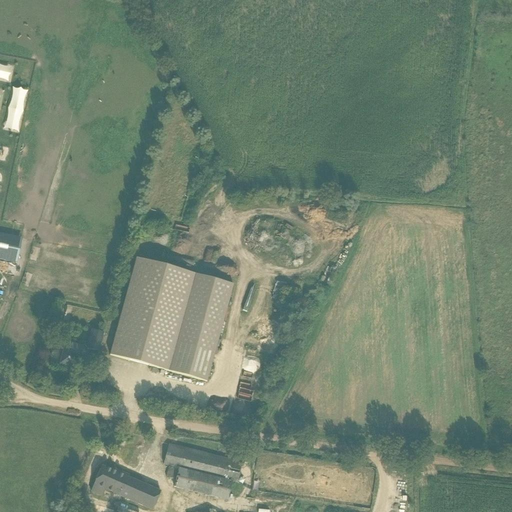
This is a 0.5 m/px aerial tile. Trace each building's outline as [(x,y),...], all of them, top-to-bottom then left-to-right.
[(0,80),(6,82),(9,68),(0,65),(0,80)] [(18,132),(27,90),(13,88),(4,129),(18,132)] [(261,244),(265,233),(258,231),(254,242),(261,244)] [(0,259),(16,263),(21,239),(0,234),(0,259)] [(136,259),(112,346),(110,356),(169,372),(206,382),(233,285),(196,275),(136,259)] [(272,295),(283,297),(286,285),(275,283),(272,295)] [(260,292),(251,288),(242,311),(251,315),(260,292)] [(63,323),(67,308),(60,306),(56,321),(63,323)] [(97,352),(103,333),(92,330),(87,349),(97,352)] [(65,343),(64,350),(61,349),(61,348),(54,346),(49,362),(56,364),(57,363),(60,364),(59,365),(71,368),(74,355),(80,356),(82,347),(65,343)] [(228,453),(227,459),(168,445),(163,465),(178,468),(178,470),(231,483),(237,485),(239,473),(243,456),(228,453)] [(102,466),(93,485),(152,510),(160,492),(128,478),(128,477),(128,476),(127,477),(116,473),(115,473),(112,472),(112,471),(102,466)] [(231,483),(178,470),(169,468),(166,478),(175,480),(173,488),(227,501),(231,483)]
